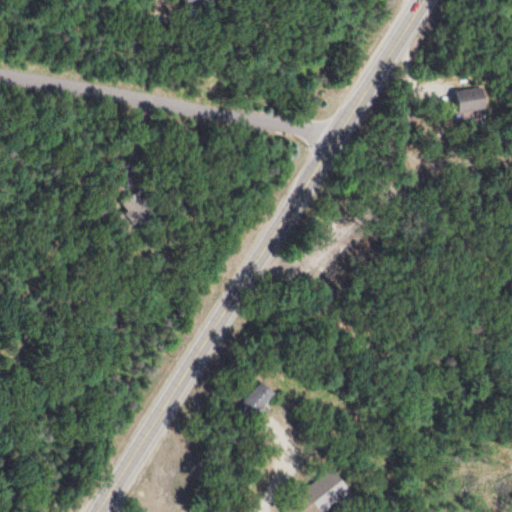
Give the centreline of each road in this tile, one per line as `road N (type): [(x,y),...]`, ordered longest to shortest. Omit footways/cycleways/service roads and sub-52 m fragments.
road 1 (primary): [(81,511),(417,0)]
road 2 (residential): [(333,135),(160,89),(0,59)]
